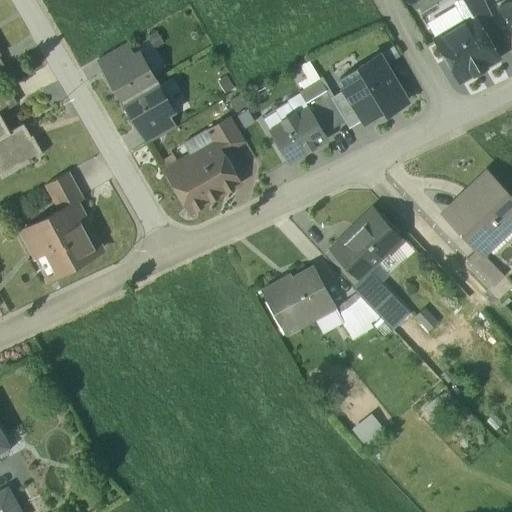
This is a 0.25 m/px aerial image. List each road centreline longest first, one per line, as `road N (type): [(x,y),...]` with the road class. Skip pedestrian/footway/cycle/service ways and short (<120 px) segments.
road 1 (residential): [(168,260),(452,124)]
road 2 (residential): [(20,0),(168,260)]
road 3 (track): [(357,168),(511,337)]
road 4 (residential): [(0,341),(168,260)]
road 5 (residential): [(452,124),(382,0)]
